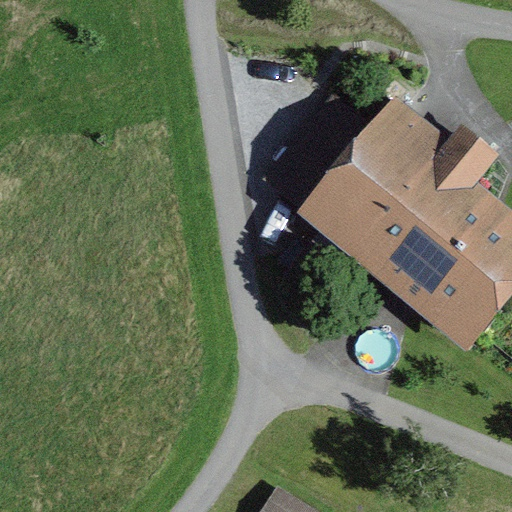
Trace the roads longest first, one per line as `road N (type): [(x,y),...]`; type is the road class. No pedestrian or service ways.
road 1 (residential): [(264,383),(193,0)]
road 2 (residential): [(264,383),(335,386),(511,457)]
road 3 (unknown): [(511,162),(387,0)]
road 4 (residential): [(189,511),(264,383)]
